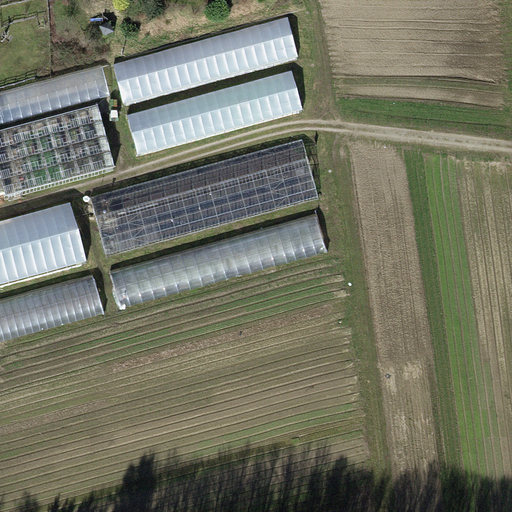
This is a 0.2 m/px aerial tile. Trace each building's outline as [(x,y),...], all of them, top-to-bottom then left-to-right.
[(125,107),(300,60),(289,18),(114,65),(125,107)] [(0,127),(111,99),(102,65),(0,92),(0,127)] [(139,157),(306,112),(296,73),(128,118),(139,157)] [(0,134),(0,176),(7,202),(116,171),(98,108),(0,134)] [(304,138),(93,200),(110,260),(322,198),(304,138)] [(0,288),(87,265),(70,205),(0,224),(0,288)] [(314,218),(113,273),(122,308),(323,253),(314,218)] [(93,278),(0,302),(0,340),(103,314),(93,278)]
